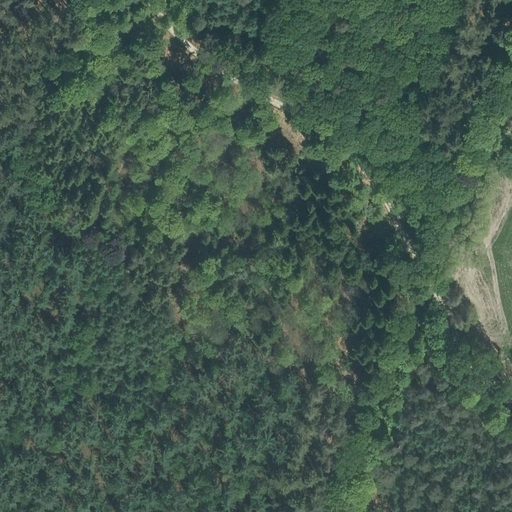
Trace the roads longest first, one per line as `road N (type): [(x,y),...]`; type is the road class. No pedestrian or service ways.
road 1 (track): [(337,511),(428,282)]
road 2 (track): [(428,282),(511,78)]
road 3 (track): [(511,399),(468,367),(428,282)]
